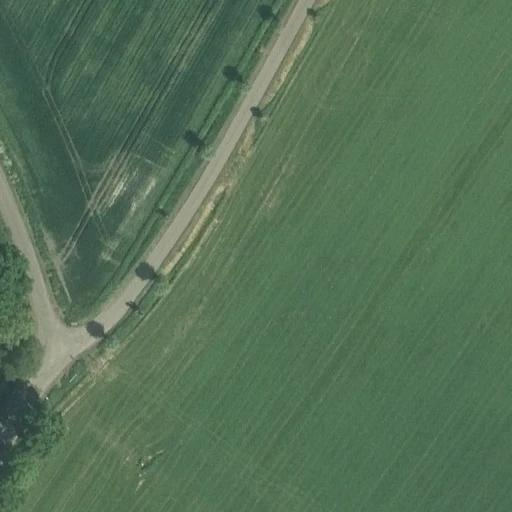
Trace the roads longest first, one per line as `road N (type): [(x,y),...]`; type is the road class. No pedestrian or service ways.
road 1 (unclassified): [(72,357),(127,303),(302,0)]
road 2 (unclassified): [(72,357),(0,188)]
road 3 (unclassified): [(0,457),(72,357)]
